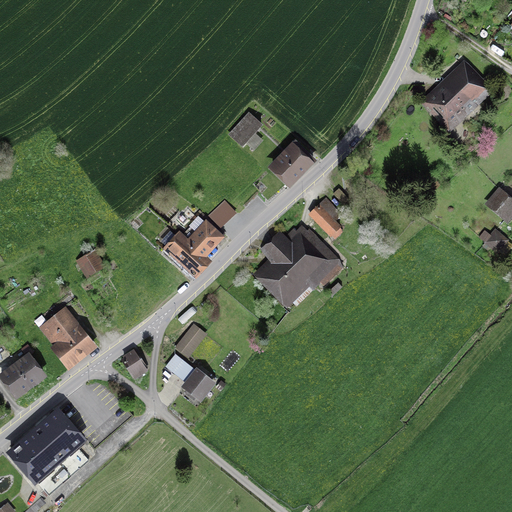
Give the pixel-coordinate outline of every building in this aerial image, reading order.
[(492,93),(463,63),(420,104),(450,134),(492,93)] [(239,149),(259,129),(247,116),(226,136),(239,149)] [(284,191),(308,169),(288,147),(268,165),(270,167),(266,171),(284,191)] [(345,190),(336,180),(328,187),(338,197),(345,190)] [(511,218),(511,203),(497,191),(483,208),(505,226),(511,218)] [(340,209),(327,194),(309,210),(329,231),(339,222),(333,215),(340,209)] [(225,203),(209,217),(223,233),(239,219),(225,203)] [(186,211),(178,219),(184,225),(192,217),(186,211)] [(200,261),(220,241),(203,226),(186,244),(177,236),(162,252),(192,280),(205,266),(200,261)] [(339,265),(309,233),(306,236),(301,231),(295,237),(292,234),(284,242),(278,237),(261,253),(270,263),(254,279),(285,311),(309,288),(312,291),(339,265)] [(507,242),(494,232),(489,239),(484,236),(479,243),(497,256),(507,242)] [(94,254),(77,263),(85,279),(102,270),(94,254)] [(215,307),(206,298),(201,303),(209,312),(215,307)] [(320,298),(310,307),(316,314),(326,305),(320,298)] [(91,351),(65,313),(38,332),(64,369),(91,351)] [(203,334),(191,325),(175,347),(187,356),(203,334)] [(147,368),(136,349),(121,358),(132,377),(147,368)] [(0,383),(13,401),(42,380),(25,357),(0,375),(0,383)] [(182,384),(191,373),(175,359),(166,370),(182,384)] [(197,406),(212,387),(194,374),(180,393),(197,406)] [(30,488),(81,445),(53,412),(2,455),(30,488)]
